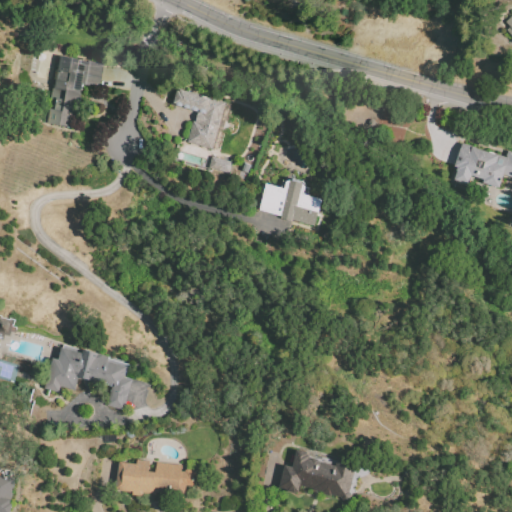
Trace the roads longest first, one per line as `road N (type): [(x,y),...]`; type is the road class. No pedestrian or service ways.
road 1 (tertiary): [(511,105),(275,41),(179,0)]
road 2 (residential): [(162,0),(124,140),(132,164)]
